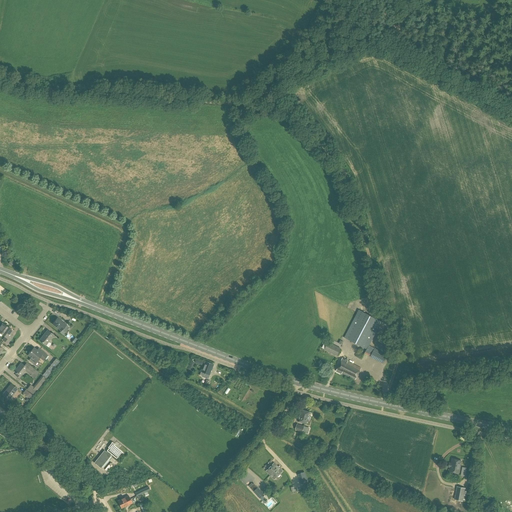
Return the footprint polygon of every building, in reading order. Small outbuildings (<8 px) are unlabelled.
[(383,363),(387,355),(369,346),(381,321),(359,310),(344,338),(367,349),(364,353),(383,363)] [(61,331),(66,325),(58,318),(52,324),(61,331)] [(0,332),(3,335),(8,328),(3,324),(0,327),(0,332)] [(8,328),(3,335),(5,337),(3,340),(8,343),(12,338),(10,336),(13,331),(8,328)] [(39,340),(46,346),(54,335),(47,329),(39,340)] [(383,351),(384,350),(385,350),(387,349),(388,348),(389,347),(389,346),(390,345),(390,344),(390,342),(390,341),(389,340),(389,339),(388,338),(387,337),(386,337),(385,336),(383,336),(382,336),(381,336),(380,337),(379,337),(378,338),(377,339),(376,340),(376,341),(376,342),(375,343),(375,344),(376,346),(376,347),(377,348),(378,349),(379,349),(380,350),(381,350),(382,351),(383,351)] [(337,356),(340,349),(328,342),(328,343),(325,341),(322,348),(325,349),(324,350),(337,356)] [(38,351),(34,348),(28,355),(31,357),(29,359),(30,359),(29,361),(34,365),(36,362),(40,357),(44,361),(48,355),(40,349),(38,351)] [(355,380),(361,368),(348,362),(348,361),(342,358),(336,371),(341,374),(342,373),(355,380)] [(46,378),(60,362),(56,359),(43,375),(46,378)] [(214,365),(206,362),(201,375),(209,378),(214,365)] [(24,366),(21,363),(15,372),(21,376),(25,371),(28,373),(32,368),(26,363),(24,366)] [(9,400),(18,390),(11,384),(7,389),(8,390),(3,396),(9,400)] [(27,389),(33,394),(37,389),(30,384),(27,389)] [(29,398),(32,395),(26,390),(23,393),(29,398)] [(310,420),(311,417),(309,416),(310,412),(301,410),(298,421),(307,424),(308,419),(310,420)] [(116,458),(122,452),(114,445),(115,444),(112,442),(112,443),(111,445),(107,451),(106,452),(104,451),(94,463),(101,468),(111,456),(110,455),(111,454),(116,458)] [(459,473),(461,461),(452,459),(450,471),(459,473)] [(274,480),(283,471),(274,463),(266,471),(274,480)] [(457,487),(454,500),(463,501),(465,488),(457,486),(457,487)] [(137,497),(150,490),(148,487),(135,493),(137,497)] [(260,498),(264,494),(258,487),(253,492),(260,498)] [(119,505),(130,499),(128,496),(118,501),(119,505)] [(130,499),(119,505),(121,509),(132,503),(130,499)] [(145,511),(150,509),(145,501),(139,504),(143,511),(145,511)]
